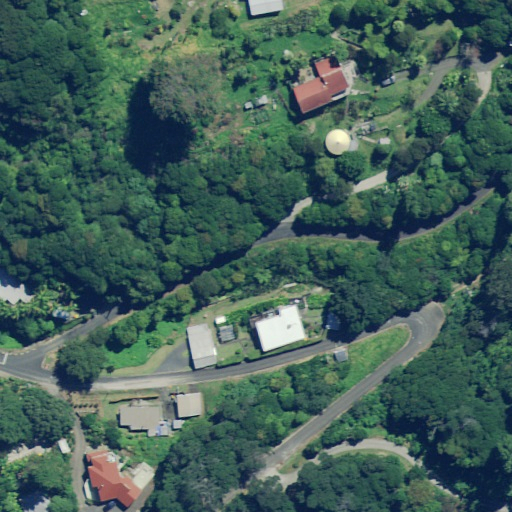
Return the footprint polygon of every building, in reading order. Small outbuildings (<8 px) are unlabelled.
[(249,0),(251,14),(281,10),(279,0),(249,0)] [(349,86),(336,56),(316,64),(321,76),(293,87),(303,111),(333,98),(331,94),(349,86)] [(0,297),(4,301),(8,298),(14,304),(20,298),(26,304),(33,296),(0,265),(0,297)] [(305,338),(296,304),(280,309),(282,314),(256,321),(264,349),(305,338)] [(216,363),(208,325),(187,330),(196,368),(216,363)] [(347,360),(344,350),(333,354),(336,363),(347,360)] [(202,415),(200,394),(178,396),(180,417),(202,415)] [(170,419),(170,422),(159,422),(159,407),(121,407),(121,424),(131,424),(131,429),(148,429),(148,436),(170,436),(170,429),(182,429),(182,419),(170,419)] [(115,448),(88,449),(89,486),(99,486),(100,502),(117,497),(127,506),(141,492),(155,477),(151,474),(154,470),(146,462),(131,478),(126,474),(120,474),(115,448)] [(46,511),(53,510),(45,489),(20,498),(24,511),(46,511)]
